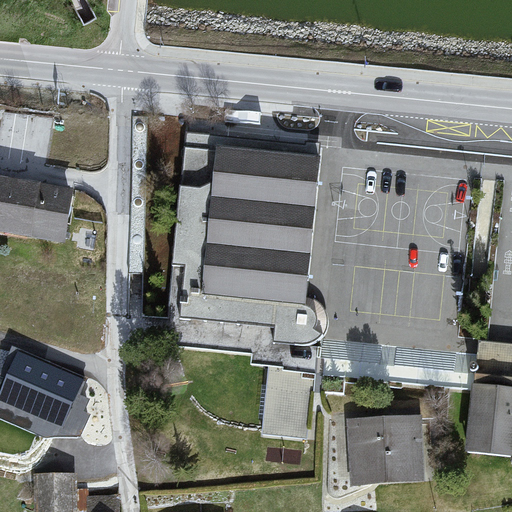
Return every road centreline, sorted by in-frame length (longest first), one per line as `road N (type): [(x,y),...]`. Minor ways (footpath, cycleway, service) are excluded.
road 1 (residential): [(118,72),(114,370),(130,511)]
road 2 (tertiary): [(118,72),(511,110)]
